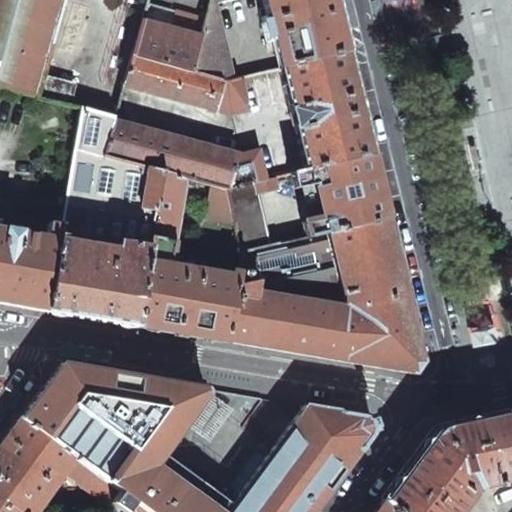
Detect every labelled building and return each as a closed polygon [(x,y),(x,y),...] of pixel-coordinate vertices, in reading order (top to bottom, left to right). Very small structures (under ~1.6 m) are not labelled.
[(0,0),(0,87),(37,98),(44,76),(64,0),(0,0)] [(334,0),(261,0),(265,16),(260,17),(261,23),(260,23),(264,38),(265,37),(266,42),(271,41),(278,69),(347,52),(336,6),(334,0)] [(200,29),(201,37),(200,39),(190,72),(224,81),(233,79),(216,4),(207,6),(200,29)] [(203,20),(146,5),(144,8),(141,22),(200,39),(201,37),(200,29),(203,20)] [(141,22),(132,55),(190,72),(200,39),(141,22)] [(347,52),(278,69),(303,171),(371,154),(358,97),(347,52)] [(132,55),(123,86),(216,111),(216,108),(224,81),(190,72),(132,55)] [(44,76),(37,98),(69,107),(75,85),(44,76)] [(245,76),(240,78),(243,90),(248,89),(245,76)] [(224,81),(216,108),(230,112),(247,108),(243,90),(240,78),(233,79),(224,81)] [(60,227),(58,240),(116,250),(117,242),(148,247),(150,237),(160,172),(103,157),(112,123),(114,118),(81,110),(60,227)] [(103,157),(160,172),(186,179),(210,185),(226,189),(238,157),(112,123),(103,157)] [(238,157),(226,189),(254,182),(264,180),(257,153),(240,157),(238,157)] [(291,174),(289,174),(293,190),(312,185),(319,218),(300,222),(304,238),(325,233),(387,218),(379,183),(371,154),(303,171),(298,172),(291,174)] [(186,179),(160,172),(150,237),(175,241),(186,179)] [(264,180),(254,182),(257,194),(275,190),(277,194),(288,191),(284,175),(264,180)] [(233,222),(239,253),(268,247),(262,219),(257,194),(254,182),(226,189),(233,222)] [(226,189),(210,185),(205,217),(233,222),(226,189)] [(235,286),(227,342),(322,359),(413,374),(422,362),(405,290),(387,218),(325,233),(342,304),(235,286)] [(0,303),(12,306),(46,311),(58,240),(60,227),(48,224),(45,238),(0,230),(0,303)] [(236,277),(235,286),(342,304),(325,233),(304,238),(268,247),(239,253),(236,272),(236,277)] [(175,241),(150,237),(148,247),(146,261),(171,266),(175,241)] [(58,240),(46,311),(91,319),(135,327),(146,261),(148,247),(117,242),(116,250),(58,240)] [(146,261),(135,327),(183,335),(227,342),(235,286),(236,277),(236,272),(230,271),(229,276),(171,266),(146,261)] [(467,278),(458,280),(463,299),(472,297),(467,278)] [(207,389),(60,364),(18,418),(117,491),(108,503),(109,504),(114,507),(120,511),(123,511),(132,501),(146,511),(215,511),(216,511),(198,499),(207,488),(178,466),(170,477),(152,464),(207,389)] [(363,416),(302,406),(275,442),(266,454),(223,511),(311,511),(369,435),(370,431),(370,425),(370,423),(366,418),(363,416)] [(284,410),(266,435),(275,442),(302,406),(301,406),(291,406),(288,407),(284,410)] [(391,511),(453,511),(472,487),(511,480),(508,468),(511,466),(511,412),(468,422),(443,427),(437,429),(432,432),(428,438),(403,471),(380,502),(391,511)] [(117,491),(18,418),(0,442),(0,503),(12,511),(34,511),(64,472),(77,482),(76,482),(108,506),(109,504),(108,503),(117,491)] [(146,511),(132,501),(123,511),(146,511)] [(391,511),(380,502),(372,511),(391,511)] [(0,511),(12,511),(0,503),(0,511)]
